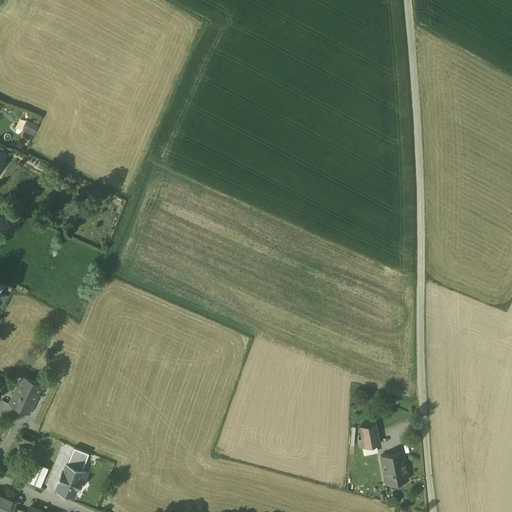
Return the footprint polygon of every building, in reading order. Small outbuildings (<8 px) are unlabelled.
[(39,120),(29,116),(24,127),(35,131),(39,120)] [(0,166),(9,148),(0,144),(0,166)] [(43,385),(23,375),(12,397),(9,403),(14,406),(21,410),(29,413),(43,385)] [(0,414),(9,418),(14,406),(9,403),(3,400),(0,405),(0,414)] [(383,442),(378,421),(363,424),(368,445),(383,442)] [(74,447),(67,465),(82,471),(89,453),(74,447)] [(386,483),(407,479),(401,451),(380,455),(386,483)] [(47,469),(30,463),(24,480),(40,486),(47,469)] [(67,465),(66,464),(63,472),(62,472),(58,481),(60,481),(57,489),(73,496),(76,488),(78,488),(82,479),(80,479),(83,471),(82,471),(67,465)] [(12,499),(0,493),(0,511),(11,511),(14,506),(16,500),(12,499)]
